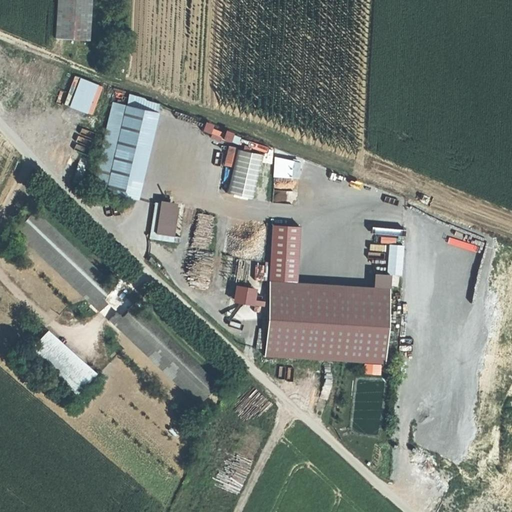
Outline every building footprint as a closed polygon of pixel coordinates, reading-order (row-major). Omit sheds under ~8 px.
[(90,0),(56,0),(54,38),(88,40),(90,0)] [(76,75),(64,104),(92,115),(103,85),(76,75)] [(157,112),(113,103),(95,193),(139,201),(157,112)] [(228,141),(231,133),(203,121),(199,130),(228,141)] [(261,154),(236,149),(226,193),(251,198),(261,154)] [(272,202),(299,202),(300,157),(273,157),(272,202)] [(155,199),(150,237),(181,242),(187,199),(177,198),(176,202),(155,199)] [(13,229),(98,310),(106,302),(101,297),(113,285),(32,209),(13,229)] [(273,225),(269,280),(298,282),(301,227),(273,225)] [(264,354),(383,361),(387,287),(298,282),(269,280),(264,354)] [(115,311),(108,318),(197,403),(216,383),(131,303),(120,315),(115,311)] [(93,369),(47,327),(27,349),(74,391),(93,369)]
